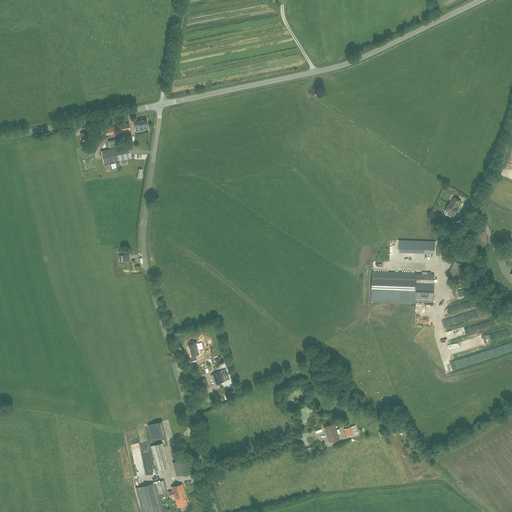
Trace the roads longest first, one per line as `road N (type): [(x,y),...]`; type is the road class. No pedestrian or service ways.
road 1 (unclassified): [(215,511),(144,259),(160,104)]
road 2 (tertiary): [(160,104),(334,68),(482,0)]
road 3 (tertiary): [(160,104),(0,135)]
road 4 (unclassified): [(448,259),(511,119)]
road 5 (unknown): [(203,470),(318,432)]
